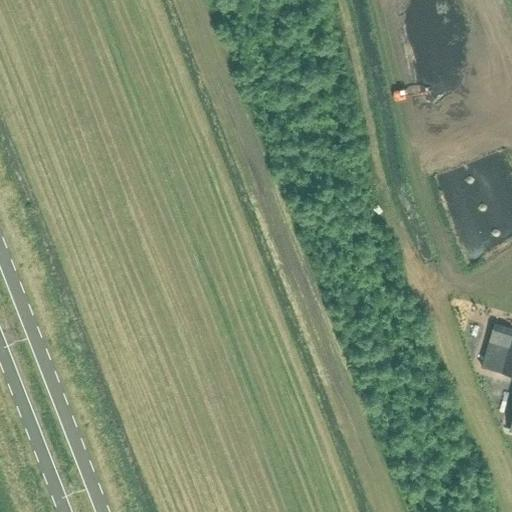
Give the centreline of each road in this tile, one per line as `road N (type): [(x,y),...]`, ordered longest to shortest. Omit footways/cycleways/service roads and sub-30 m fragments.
road 1 (secondary): [(101,511),(0,253)]
road 2 (secondary): [(0,347),(64,511)]
